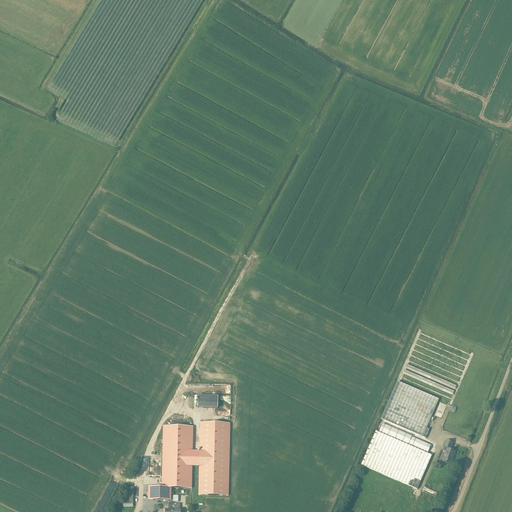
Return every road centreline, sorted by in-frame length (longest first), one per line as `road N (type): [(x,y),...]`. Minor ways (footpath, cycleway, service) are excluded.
road 1 (unclassified): [(511,361),(452,511)]
road 2 (unknown): [(132,511),(158,420),(176,410),(208,415)]
